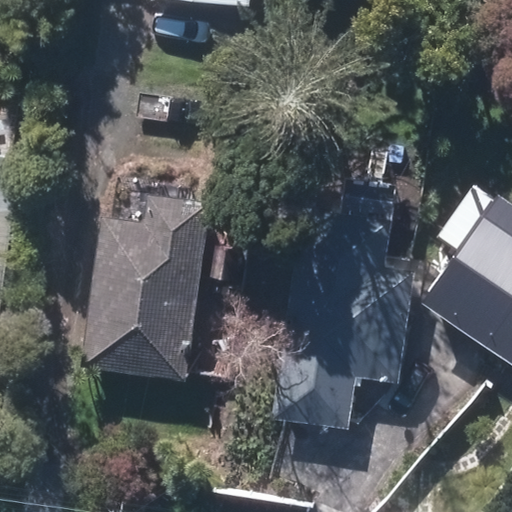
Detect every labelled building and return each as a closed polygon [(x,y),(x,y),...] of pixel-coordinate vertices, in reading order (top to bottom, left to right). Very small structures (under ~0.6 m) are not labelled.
[(147,122),(203,126),(205,96),(150,92),(147,122)] [(0,371),(31,160),(0,154),(0,151),(2,136),(0,135),(0,371)] [(511,145),(487,181),(487,182),(456,228),(482,246),(446,294),(511,339),(511,145)] [(95,359),(197,376),(224,202),(166,192),(161,220),(119,213),(95,359)] [(289,414),(360,427),(369,374),(409,381),(429,269),(397,262),(405,218),(324,205),(289,414)]
